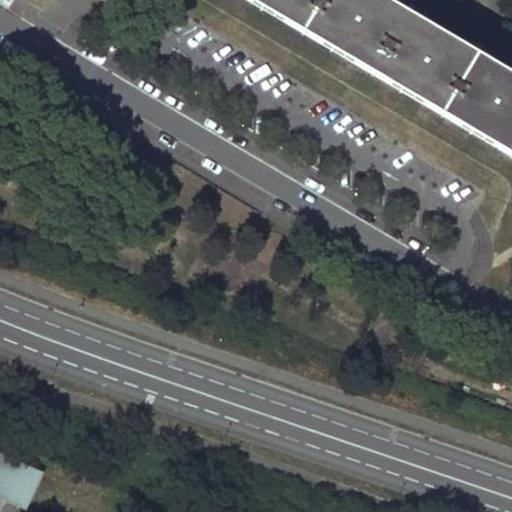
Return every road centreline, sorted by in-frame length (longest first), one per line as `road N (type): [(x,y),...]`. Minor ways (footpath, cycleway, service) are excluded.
road 1 (residential): [(0,20),(274,187),(511,315)]
road 2 (primary): [(511,482),(0,303)]
road 3 (primary): [(0,337),(501,511)]
